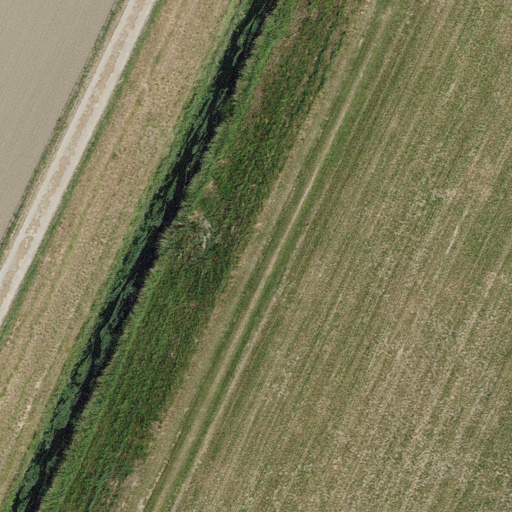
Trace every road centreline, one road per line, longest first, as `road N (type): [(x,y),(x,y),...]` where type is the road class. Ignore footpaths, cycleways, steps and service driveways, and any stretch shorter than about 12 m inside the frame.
road 1 (track): [(390,0),(149,511)]
road 2 (track): [(146,0),(0,305)]
